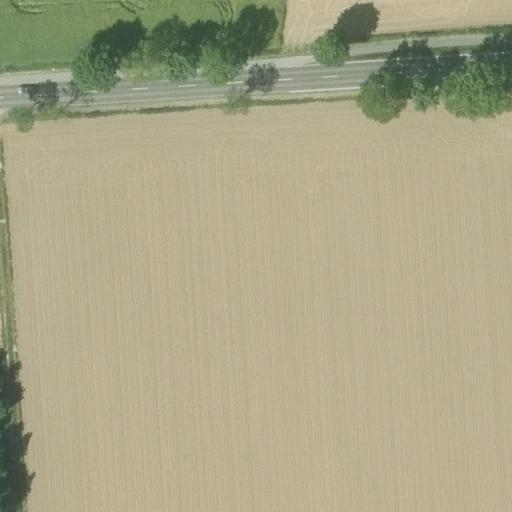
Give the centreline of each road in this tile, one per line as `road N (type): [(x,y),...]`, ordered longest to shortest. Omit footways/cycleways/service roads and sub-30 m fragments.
road 1 (secondary): [(0,99),(511,66)]
road 2 (track): [(19,511),(0,230)]
